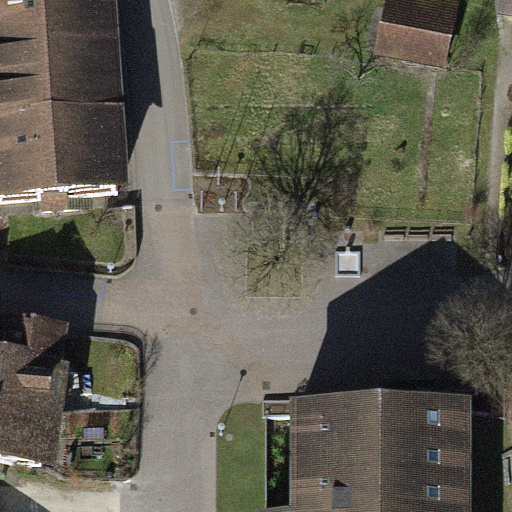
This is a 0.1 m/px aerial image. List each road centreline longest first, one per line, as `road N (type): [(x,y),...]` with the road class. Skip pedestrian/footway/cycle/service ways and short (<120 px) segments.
road 1 (residential): [(511,316),(468,334),(174,315)]
road 2 (residential): [(144,0),(174,315)]
road 3 (residential): [(174,315),(174,511)]
road 4 (residential): [(174,315),(0,298)]
